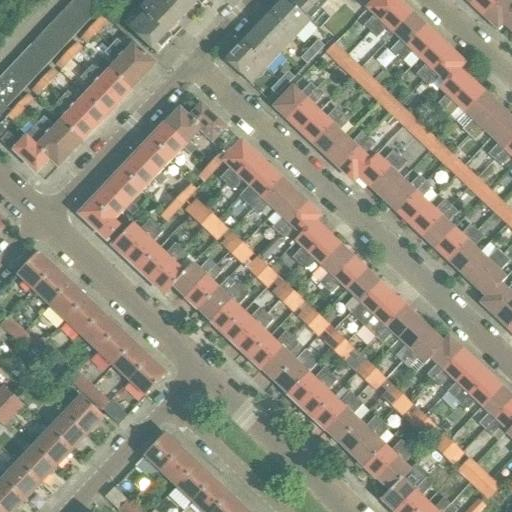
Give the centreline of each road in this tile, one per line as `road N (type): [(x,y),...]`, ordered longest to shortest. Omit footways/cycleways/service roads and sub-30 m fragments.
road 1 (residential): [(511,367),(191,65)]
road 2 (residential): [(200,373),(40,221)]
road 3 (residential): [(40,221),(191,65)]
road 4 (residential): [(350,511),(200,373)]
road 5 (residential): [(283,511),(169,405)]
road 6 (residential): [(69,511),(169,405)]
